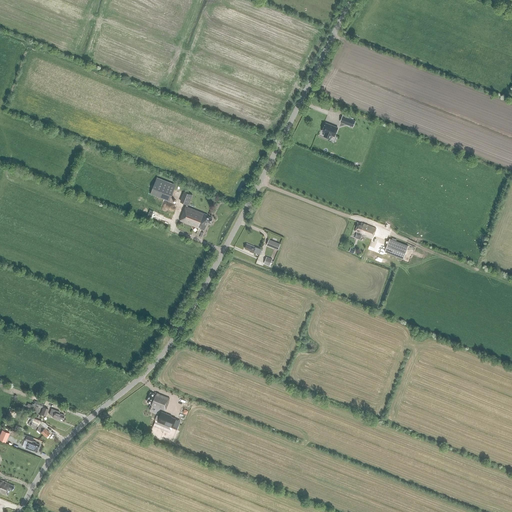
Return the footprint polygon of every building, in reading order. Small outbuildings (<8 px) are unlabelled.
[(348,118),(345,124),(353,127),(355,121),(348,118)] [(322,132),(325,133),(324,136),(330,139),(331,135),(334,136),(338,128),(325,123),(322,132)] [(156,177),(150,193),(170,201),(176,184),(156,177)] [(202,236),(203,232),(201,232),(202,229),(204,230),(208,222),(210,223),(212,218),(206,216),(207,215),(187,207),(188,205),(186,204),(179,220),(198,228),(196,234),(202,236)] [(365,225),(363,224),(364,224),(361,223),(361,224),(357,223),(354,231),(357,232),(355,237),(359,239),(360,240),(362,234),(366,235),(366,236),(372,238),(376,228),(365,224),(365,225)] [(403,260),(408,246),(389,239),(384,252),(403,260)] [(266,245),(277,249),(278,244),(267,240),(266,245)] [(262,250),(259,249),(256,248),(247,244),(245,249),(250,251),(249,252),(253,253),(254,252),(260,254),(262,250)] [(270,266),(271,262),(273,263),(273,261),(272,261),(272,259),(270,259),(266,257),(263,264),(270,266)] [(147,402),(151,404),(150,405),(166,410),(169,403),(168,402),(170,398),(155,393),(154,394),(150,393),(147,402)] [(32,403),(31,405),(32,405),(31,408),(34,409),(35,405),(42,408),(43,404),(35,401),(34,404),(32,403)] [(49,415),(53,416),(52,417),(60,420),(61,419),(62,420),(64,415),(59,413),(60,412),(52,409),(49,415)] [(171,416),(162,412),(158,422),(172,427),(175,419),(171,417),(171,416)] [(30,421),(28,425),(35,429),(37,425),(32,422),(30,421)] [(46,429),(40,424),(38,427),(39,428),(37,430),(40,433),(41,432),(46,437),(49,433),(45,430),(46,429)] [(28,442),(25,448),(37,453),(40,445),(36,444),(36,442),(32,441),(33,438),(27,436),(20,434),(19,437),(25,439),(25,441),(28,442)] [(9,485),(10,484),(0,480),(0,493),(3,495),(7,496),(10,490),(12,491),(14,487),(9,485)]
